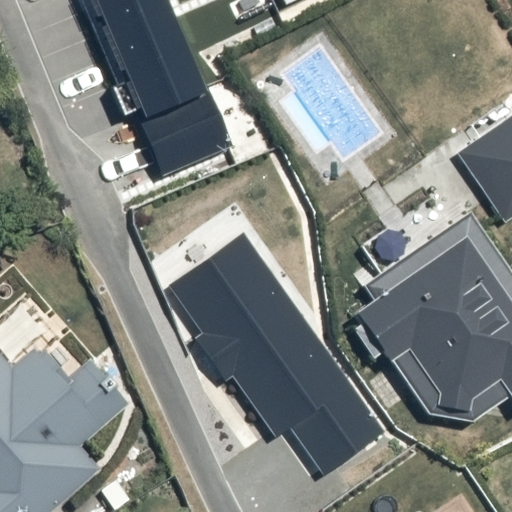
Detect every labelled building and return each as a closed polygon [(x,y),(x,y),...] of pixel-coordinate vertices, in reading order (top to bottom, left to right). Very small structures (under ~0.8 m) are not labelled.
[(154,0),(81,0),(155,181),(228,151),(202,89),(192,93),(154,0)] [(511,118),(465,153),(511,217),(511,118)] [(511,269),(475,215),(373,284),(382,298),(370,306),(461,439),(511,404),(511,269)] [(238,237),(166,288),(202,337),(192,344),(220,384),(229,378),(272,439),(287,429),(321,477),(379,436),(238,237)] [(0,511),(53,511),(102,465),(83,446),(128,401),(89,361),(75,375),(43,343),(23,362),(0,338),(0,511)]
